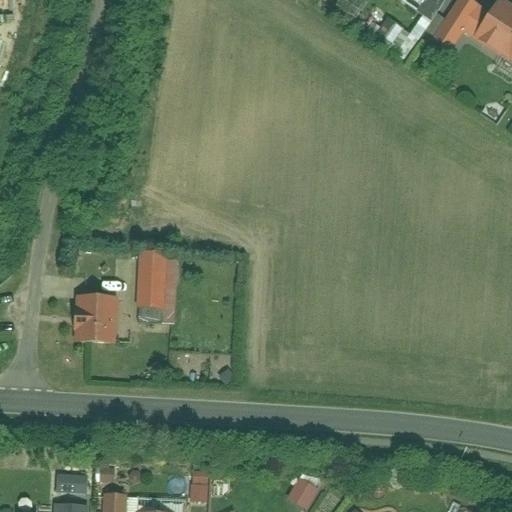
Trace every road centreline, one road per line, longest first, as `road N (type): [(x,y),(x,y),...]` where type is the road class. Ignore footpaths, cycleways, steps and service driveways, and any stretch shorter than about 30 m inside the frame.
road 1 (tertiary): [(20,406),(333,419),(511,443)]
road 2 (residential): [(102,0),(45,217),(20,406)]
